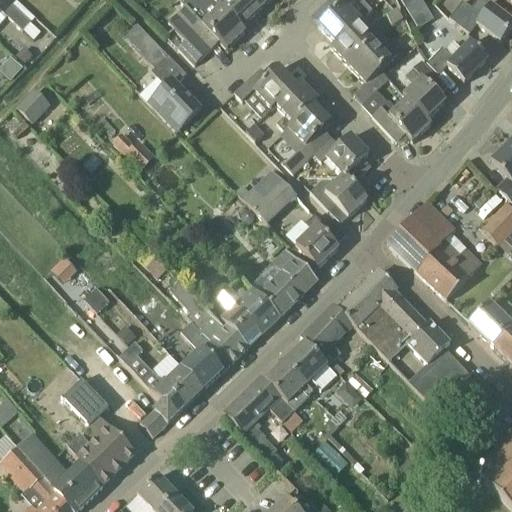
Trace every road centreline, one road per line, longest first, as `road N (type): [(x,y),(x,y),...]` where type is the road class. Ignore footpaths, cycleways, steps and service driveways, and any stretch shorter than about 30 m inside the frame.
road 1 (residential): [(179,432),(365,250)]
road 2 (residential): [(422,192),(275,26)]
road 3 (residential): [(365,250),(511,386)]
road 4 (residential): [(422,192),(511,91)]
